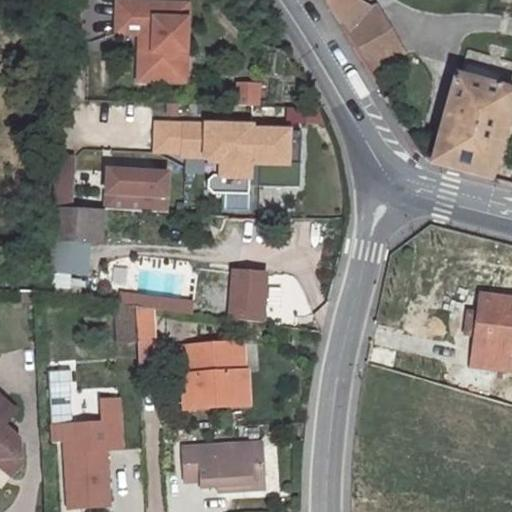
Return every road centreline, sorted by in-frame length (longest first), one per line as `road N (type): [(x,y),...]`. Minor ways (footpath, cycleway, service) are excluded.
road 1 (tertiary): [(390,179),(375,208),(338,377),(327,511)]
road 2 (tertiary): [(280,0),(390,179)]
road 3 (unknown): [(75,0),(75,117),(89,137),(118,138)]
road 4 (tertiary): [(390,179),(511,210)]
